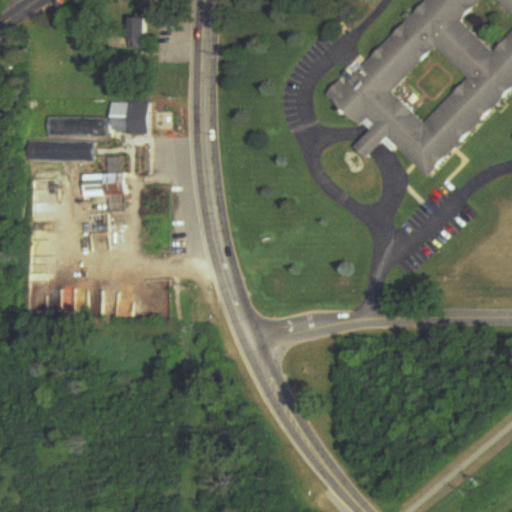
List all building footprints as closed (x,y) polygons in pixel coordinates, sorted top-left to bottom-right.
[(511,92),(511,0),(425,0),(335,99),(373,134),(360,148),(373,160),(392,140),(434,178),(511,92)] [(151,17),(132,17),(132,49),(151,49),(151,17)] [(112,138),(112,133),(152,134),(153,103),(114,102),(113,118),(50,117),(50,136),(112,138)] [(31,141),(30,162),(96,163),(97,142),(31,141)] [(87,198),(128,195),(126,158),(109,159),(110,174),(86,176),(87,198)]
